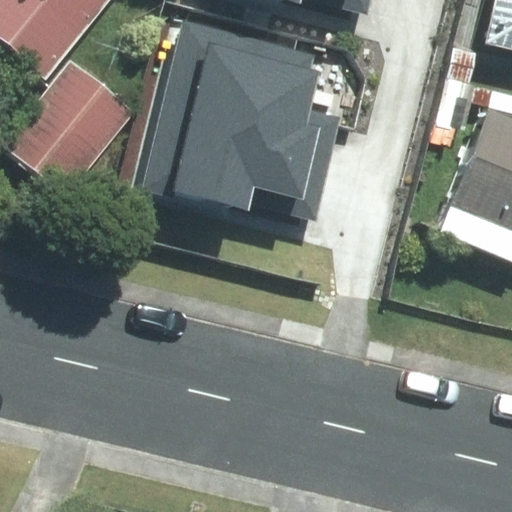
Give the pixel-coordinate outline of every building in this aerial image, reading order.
[(108,0),(0,0),(0,43),(45,79),(108,0)] [(345,0),(346,14),(361,17),(365,0),(345,0)] [(511,0),(492,0),(483,47),(511,52),(511,0)] [(323,53),(183,20),(144,184),(234,205),(241,178),(288,190),(280,225),(325,236),(352,123),(308,112),(323,53)] [(133,113),(69,60),(5,138),(69,190),(133,113)] [(511,262),(511,89),(485,78),(473,106),(490,112),(440,233),(511,262)]
